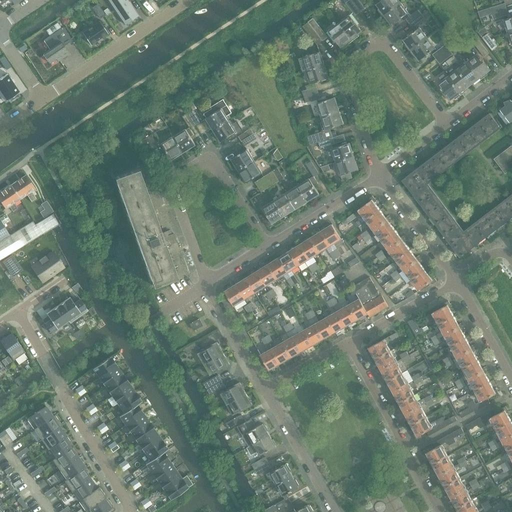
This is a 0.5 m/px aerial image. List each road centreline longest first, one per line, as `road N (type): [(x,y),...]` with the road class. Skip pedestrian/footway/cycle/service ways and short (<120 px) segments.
road 1 (residential): [(379,177),(344,71),(362,55),(383,44),(446,125)]
road 2 (residential): [(206,282),(171,185),(175,177),(213,163),(266,243)]
road 3 (residential): [(16,312),(126,511)]
road 4 (residential): [(440,511),(349,344)]
road 5 (residential): [(43,98),(193,0)]
road 6 (residential): [(334,511),(268,390)]
road 7 (residential): [(266,243),(379,177)]
road 8 (residential): [(457,280),(379,177)]
road 9 (residential): [(349,344),(457,280)]
road 10 (residential): [(268,390),(206,282)]
